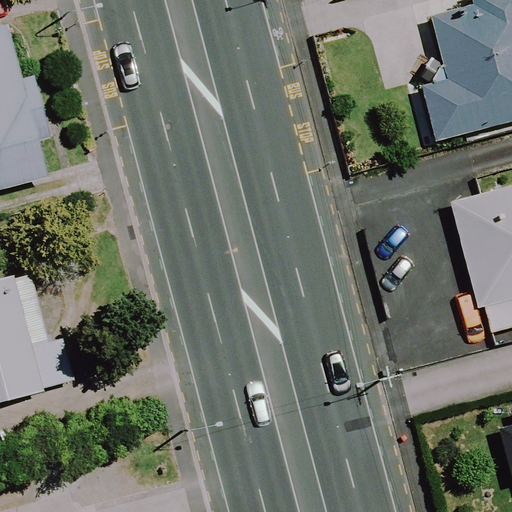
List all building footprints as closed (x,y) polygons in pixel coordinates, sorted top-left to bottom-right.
[(511,0),(461,0),(430,7),(447,78),(421,84),(435,143),(511,124),(511,0)] [(21,82),(9,32),(0,33),(0,193),(55,180),(30,80),(21,82)] [(511,190),(451,207),(485,336),(511,328),(511,190)] [(50,346),(30,274),(0,282),(0,405),(72,385),(60,343),(50,346)] [(511,428),(498,432),(511,484),(511,428)]
